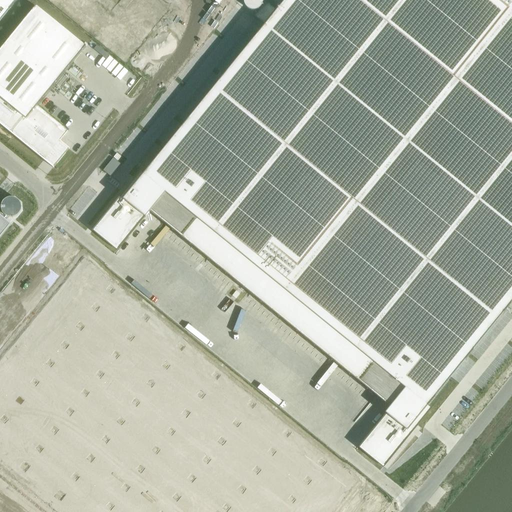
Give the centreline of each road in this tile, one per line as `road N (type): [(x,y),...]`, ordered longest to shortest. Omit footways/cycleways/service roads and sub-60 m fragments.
road 1 (unknown): [(58,206),(412,508)]
road 2 (unclassified): [(58,206),(141,98),(162,38),(194,0)]
road 3 (unclassified): [(409,511),(511,386)]
